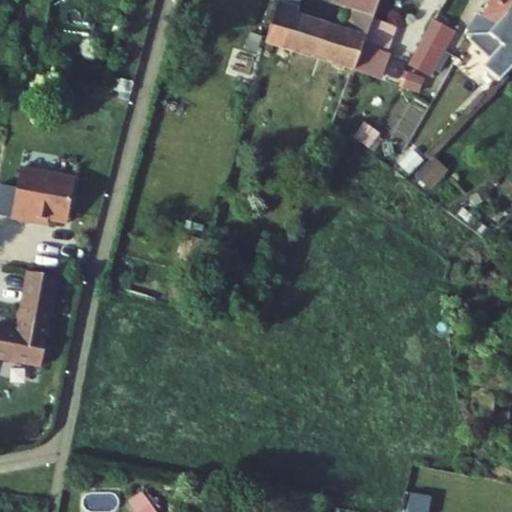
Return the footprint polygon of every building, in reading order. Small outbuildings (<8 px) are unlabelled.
[(277,0),(266,40),(294,50),(321,59),(332,25),(298,14),(300,6),(280,0),(277,0)] [(348,0),(347,5),(355,7),(347,31),(336,64),(355,70),(364,43),(379,0),(348,0)] [(511,0),(494,0),(488,11),(481,7),(477,14),(480,15),(469,33),(494,33),(504,19),(511,9),(511,0)] [(494,0),(484,0),(481,7),(488,11),(494,0)] [(459,31),(436,18),(412,61),(411,64),(412,65),(427,73),(434,77),(459,31)] [(495,89),(511,72),(511,23),(510,25),(504,19),(494,33),(469,33),(472,35),(470,40),(493,62),(481,74),(495,89)] [(347,31),(332,25),(321,59),(336,64),(347,31)] [(266,40),(259,61),(288,70),(294,50),(266,40)] [(412,65),(411,64),(412,61),(364,43),(355,70),(404,86),(412,65)] [(14,50),(1,48),(0,56),(0,70),(10,72),(14,50)] [(412,65),(404,86),(418,91),(427,73),(412,65)] [(109,78),(107,90),(133,95),(136,84),(109,78)] [(12,220),(30,223),(32,216),(50,219),(69,223),(76,179),(21,169),(12,220)] [(48,226),(50,219),(32,216),(30,223),(48,226)] [(0,358),(44,367),(61,278),(32,273),(25,306),(29,306),(24,331),(0,326),(0,358)] [(511,318),(474,316),(469,393),(511,395),(511,318)] [(503,484),(508,456),(476,450),(471,478),(503,484)] [(511,456),(508,456),(503,484),(511,485),(511,456)] [(157,511),(144,493),(126,506),(130,511),(157,511)]
